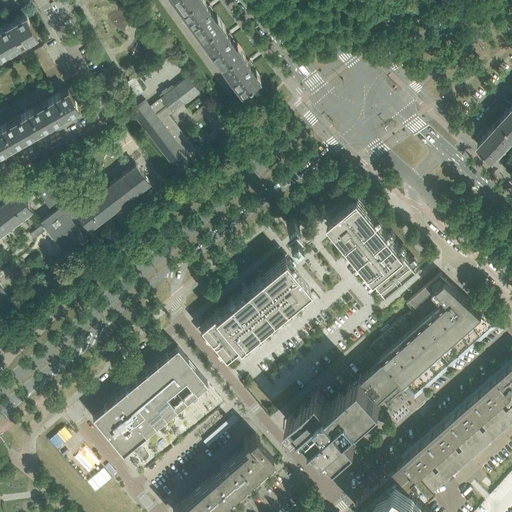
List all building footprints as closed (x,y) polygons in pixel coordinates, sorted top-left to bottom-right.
[(212,8),(210,4),(209,3),(207,4),(204,0),(188,0),(180,6),(200,34),(221,19),(216,13),(215,14),(214,13),(211,9),(212,8)] [(25,12),(10,21),(0,26),(0,31),(9,48),(37,33),(25,12)] [(232,35),(230,32),(229,31),(227,32),(224,28),(224,27),(225,25),(221,19),(200,34),(220,62),(241,47),(236,41),(234,42),(234,41),(233,41),(230,37),(232,35)] [(0,31),(0,53),(9,48),(0,31)] [(46,50),(43,44),(33,50),(36,55),(46,50)] [(241,47),(220,62),(240,90),(243,88),(248,85),(247,84),(259,76),(258,75),(259,74),(255,69),(254,69),(253,68),(250,64),(252,63),(252,62),(249,58),(247,59),(244,55),(243,54),(245,53),(241,47)] [(39,61),(49,55),(46,50),(36,55),(39,61)] [(42,66),(52,60),(49,55),(39,61),(42,66)] [(45,71),(55,65),(52,60),(42,66),(45,71)] [(55,65),(45,71),(47,76),(58,70),(55,65)] [(61,75),(58,70),(47,76),(51,81),(61,75)] [(192,162),(202,154),(196,148),(195,149),(167,113),(171,110),(172,111),(186,101),(185,100),(198,91),(199,91),(187,75),(187,76),(175,86),(174,85),(161,96),(162,97),(150,106),(145,100),(146,100),(145,99),(131,110),(131,111),(132,111),(143,125),(142,125),(143,126),(143,125),(154,140),(154,141),(155,140),(166,155),(165,155),(166,156),(167,155),(178,170),(177,170),(177,171),(191,160),(192,162)] [(123,83),(128,91),(131,96),(142,89),(135,76),(123,83)] [(51,122),(66,113),(79,106),(68,87),(40,102),(51,122)] [(24,137),(36,131),(51,122),(40,102),(13,118),(24,137)] [(511,104),(509,108),(500,118),(511,129),(511,104)] [(0,151),(12,144),(24,137),(13,118),(0,125),(0,151)] [(511,129),(500,118),(490,128),(478,142),(494,156),(511,136),(511,129)] [(135,162),(83,203),(82,202),(78,205),(79,206),(77,207),(77,206),(76,207),(76,208),(75,208),(89,227),(100,219),(100,218),(111,210),(112,210),(112,209),(124,200),(125,200),(124,200),(136,191),(137,191),(137,190),(148,182),(150,181),(135,162)] [(89,227),(75,208),(51,176),(38,186),(40,189),(38,191),(52,211),(41,220),(67,254),(87,238),(82,232),(89,227)] [(167,191),(174,186),(171,182),(164,187),(152,197),(155,200),(156,200),(167,191)] [(17,190),(0,203),(0,232),(32,208),(17,190)] [(347,204),(328,220),(346,241),(343,244),(348,250),(351,247),(358,255),(355,258),(360,263),(363,261),(369,269),(366,271),(371,277),(374,275),(381,283),(378,285),(383,291),(386,289),(386,290),(417,265),(416,264),(419,262),(414,255),(411,258),(404,250),(407,248),(403,242),(400,244),(393,236),(396,234),(391,228),(388,230),(382,222),(384,220),(379,214),(377,216),(359,194),(356,196),(354,193),(345,201),(347,204)] [(293,216),(287,220),(286,222),(292,229),(299,223),(293,216)] [(39,234),(35,229),(30,233),(33,237),(34,238),(35,237),(39,234)] [(202,328),(199,330),(207,339),(210,337),(216,344),(213,346),(221,356),(224,354),(225,356),(240,344),(243,346),(249,341),(246,339),(254,332),(257,335),(263,330),(260,327),(268,321),(270,323),(276,318),(274,316),(282,309),(284,312),(290,307),(288,304),(310,286),(294,267),(297,265),(289,256),(286,258),(285,256),(263,274),(261,271),(255,276),(257,279),(249,285),(247,282),(241,287),(243,290),(235,297),(233,294),(227,299),(229,302),(221,308),(219,306),(213,310),(215,313),(200,325),(202,328)] [(372,343),(318,390),(318,389),(287,416),(288,418),(291,415),(300,425),(299,425),(300,426),(299,427),(303,432),(307,428),(312,433),(312,435),(311,435),(316,440),(320,436),(324,442),(325,443),(324,444),(328,448),(332,445),(336,450),(337,451),(339,453),(346,453),(495,322),(483,311),(453,284),(454,283),(441,271),(407,301),(412,307),(371,343),(372,343)] [(0,287),(0,295),(6,303),(9,300),(0,287)] [(207,380),(177,344),(92,414),(122,450),(146,430),(144,428),(204,378),(206,380),(207,380)] [(469,460),(491,441),(477,425),(476,423),(479,420),(481,422),(487,429),(485,430),(493,439),(511,422),(511,417),(499,402),(502,399),(504,401),(509,406),(511,403),(511,407),(509,410),(511,413),(511,361),(403,457),(418,473),(434,491),(444,482),(428,464),(431,461),(433,463),(439,470),(438,471),(446,480),(467,462),(453,445),(452,443),(455,440),(457,442),(463,449),(462,451),(469,460)] [(173,508),(176,511),(210,511),(265,464),(273,457),(257,439),(259,437),(255,432),(249,438),(246,435),(243,438),(247,442),(173,508)] [(418,473),(403,457),(398,461),(396,459),(387,467),(389,469),(382,476),(380,474),(371,481),(373,483),(356,498),(359,501),(357,503),(365,511),(367,510),(368,511),(432,511),(431,511),(433,509),(426,501),(430,497),(416,481),(412,478),(418,473)] [(511,511),(511,469),(496,486),(494,489),(487,496),(485,498),(475,509),(472,511),(511,511)]
